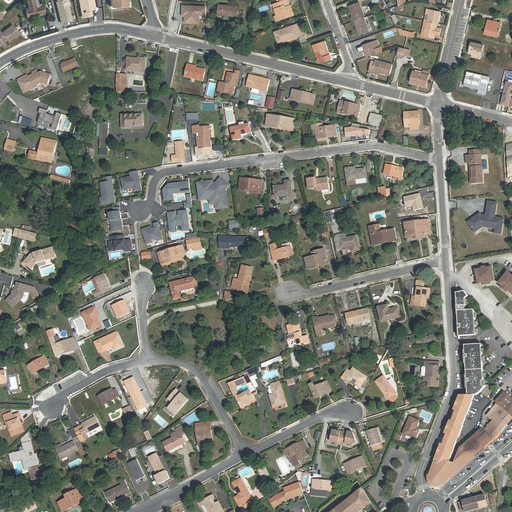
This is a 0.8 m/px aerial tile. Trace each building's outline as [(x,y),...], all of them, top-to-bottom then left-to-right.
[(27,11),(26,12),(27,18),(32,17),(31,15),(40,13),(40,15),(44,14),(42,7),(40,8),(37,0),(34,0),(27,2),(29,9),(27,9),(27,11)] [(67,0),(58,2),(57,2),(58,9),(68,7),(70,6),(68,0),(67,0)] [(92,0),(80,0),(82,7),(80,7),(82,17),(91,16),(90,12),(89,12),(89,10),(95,9),(92,0)] [(288,0),(285,0),(273,4),(277,15),(275,16),(276,21),(294,14),(288,0)] [(364,17),(365,17),(359,1),(349,5),(352,16),(351,17),(352,22),(354,21),(364,17)] [(239,6),(219,4),(218,15),(238,16),(239,6)] [(206,6),(183,5),(183,12),(187,12),(186,15),(185,15),(185,22),(194,22),(194,18),(199,18),(199,14),(205,15),(206,6)] [(58,9),(62,23),(72,21),(68,7),(58,9)] [(441,11),(426,8),(425,13),(429,14),(427,20),(424,19),(424,20),(428,21),(437,23),(438,23),(441,11)] [(364,17),(354,21),(359,35),(369,32),(364,17)] [(498,36),(500,26),(493,25),(494,21),(488,20),(485,33),(498,36)] [(428,21),(424,36),(434,38),(437,23),(428,21)] [(287,38),(287,40),(303,35),(299,24),(277,31),(280,40),(287,38)] [(12,25),(1,34),(6,40),(8,42),(18,34),(12,25)] [(279,43),(287,40),(287,38),(280,40),(277,31),(275,32),(279,43)] [(367,57),(382,52),(380,47),(379,47),(377,40),(363,45),(363,46),(365,51),(367,57)] [(330,54),(328,54),(326,55),(321,42),(313,45),(318,58),(319,58),(320,63),(332,59),(330,54)] [(475,54),(475,57),(480,58),(483,45),(472,42),(469,53),(472,53),(475,54)] [(410,49),(400,47),(397,56),(402,57),(403,53),(408,55),(410,49)] [(128,57),(127,69),(136,70),(145,71),(146,59),(128,57)] [(77,66),(74,59),(62,64),(65,71),(77,66)] [(390,74),(393,64),(375,60),(375,61),(372,60),(369,71),(373,72),(373,70),(379,71),(390,74)] [(196,67),(188,64),(185,76),(203,81),(205,70),(196,68),(196,67)] [(28,83),(31,89),(38,86),(36,84),(41,82),(48,84),(51,75),(42,71),(38,73),(35,75),(34,73),(29,76),(28,74),(19,79),(22,86),(28,83)] [(218,91),(232,94),(234,85),(237,86),(241,72),(236,71),(235,74),(228,73),(226,83),(220,82),(218,91)] [(429,75),(413,71),(410,82),(426,86),(429,75)] [(254,76),(251,87),(267,91),(270,79),(254,76)] [(470,77),(469,82),(471,82),(470,86),(470,88),(479,90),(479,89),(482,90),(481,94),(485,95),(488,81),(470,77)] [(22,86),(25,92),(31,89),(28,83),(22,86)] [(293,89),(291,99),(313,104),(315,95),(293,89)] [(276,99),(284,100),(286,91),(278,90),(276,99)] [(267,96),(265,108),(274,109),(276,97),(267,96)] [(345,104),(340,103),(338,112),(358,117),(361,105),(346,102),(345,104)] [(51,128),(57,130),(62,114),(56,112),(55,116),(46,113),(47,110),(42,108),(37,123),(43,124),(44,121),(53,124),(51,128)] [(405,112),(405,119),(408,119),(409,127),(411,127),(411,129),(420,129),(419,111),(405,112)] [(381,122),(382,116),(372,113),(370,120),(381,122)] [(143,114),(123,115),(123,127),(131,127),(131,125),(143,125),(143,114)] [(290,130),(292,119),(268,114),(266,126),(271,126),(272,125),(281,127),(281,128),(290,130)] [(100,147),(108,148),(109,123),(102,122),(100,147)] [(319,138),(329,137),(337,136),(336,125),(323,127),(323,123),(313,125),(313,129),(316,128),(318,138),(319,138)] [(232,128),(234,140),(243,138),(242,134),(251,132),(250,124),(232,128)] [(211,148),(210,136),(212,136),(211,126),(200,127),(200,125),(193,126),(194,133),(200,132),(200,137),(198,137),(198,148),(211,148)] [(6,146),(14,148),(16,142),(8,139),(6,146)] [(42,154),(40,153),(39,155),(37,154),(37,153),(32,151),(30,158),(50,162),(53,150),(55,150),(56,144),(42,141),(41,145),(44,145),(42,154)] [(185,142),(177,143),(179,162),(186,161),(185,142)] [(474,176),(471,176),(471,183),(483,182),(482,155),(466,156),(466,160),(470,160),(470,162),(470,169),(473,169),(474,176)] [(384,174),(401,178),(403,168),(387,164),(384,174)] [(346,168),(348,185),(356,184),(356,179),(367,177),(365,168),(355,170),(355,167),(346,168)] [(138,171),(131,173),(131,177),(122,179),(124,190),(133,188),(134,192),(142,191),(140,180),(139,180),(138,179),(139,179),(138,171)] [(248,181),(248,179),(241,178),(239,190),(258,193),(259,183),(248,181)] [(318,190),(329,189),(328,178),(317,179),(317,178),(308,179),(309,188),(318,187),(318,190)] [(198,185),(200,198),(212,196),(216,199),(216,203),(219,203),(219,208),(227,207),(225,190),(227,187),(227,184),(220,179),(217,183),(212,184),(212,183),(211,183),(210,183),(209,183),(208,184),(198,185)] [(263,181),(248,179),(248,181),(259,183),(258,193),(262,193),(263,181)] [(275,197),(293,196),(292,181),(286,181),(286,185),(275,186),(275,197)] [(108,182),(101,183),(102,193),(104,192),(105,203),(115,202),(114,196),(113,195),(113,190),(114,190),(113,182),(108,182)] [(190,188),(189,182),(179,183),(180,184),(178,184),(177,183),(168,184),(163,191),(164,201),(174,200),(173,194),(182,193),(181,189),(190,188)] [(391,195),(390,186),(378,188),(379,196),(391,195)] [(104,192),(102,193),(103,198),(101,198),(101,205),(115,204),(115,202),(105,203),(104,192)] [(421,193),(404,197),(406,207),(412,205),(414,210),(424,208),(421,193)] [(498,206),(490,204),(487,217),(488,219),(485,222),(481,216),(469,224),(476,234),(483,228),(484,224),(489,225),(488,229),(496,231),(496,235),(501,236),(504,222),(494,220),(495,216),(496,216),(498,206)] [(120,207),(114,208),(114,212),(109,213),(110,221),(111,221),(112,232),(123,231),(120,207)] [(176,212),(169,213),(171,232),(176,231),(175,226),(182,225),(182,231),(189,230),(187,211),(179,212),(179,216),(178,216),(179,217),(177,217),(176,212)] [(330,213),(331,233),(341,233),(339,213),(330,213)] [(430,220),(424,221),(406,223),(407,237),(431,234),(430,220)] [(152,226),(143,229),(147,243),(153,242),(152,239),(157,238),(158,240),(163,239),(158,222),(154,223),(155,228),(153,228),(152,226)] [(380,225),(370,226),(373,243),(383,241),(384,243),(397,240),(394,229),(381,232),(380,225)] [(265,239),(273,237),(271,228),(263,229),(265,239)] [(35,233),(20,229),(18,236),(18,237),(33,241),(35,233)] [(108,236),(109,252),(132,250),(132,239),(125,239),(125,235),(108,236)] [(226,238),(220,238),(220,248),(226,248),(230,248),(230,247),(248,247),(248,237),(230,237),(230,236),(226,236),(226,238)] [(340,239),(342,248),(353,246),(354,251),(360,250),(357,236),(340,239)] [(201,239),(189,241),(190,249),(195,248),(203,246),(201,239)] [(161,252),(164,261),(173,258),(173,260),(182,258),(186,256),(183,245),(161,252)] [(45,258),(55,254),(53,247),(31,254),(22,264),(30,271),(37,263),(46,260),(45,258)] [(292,247),(276,251),(278,258),(284,256),(285,258),(294,256),(292,247)] [(317,265),(328,262),(325,250),(314,252),(315,256),(306,258),(308,269),(318,267),(317,265)] [(151,257),(149,251),(142,253),(143,259),(151,257)] [(278,258),(276,251),(272,252),(274,260),(285,258),(284,256),(278,258)] [(161,252),(158,253),(162,266),(183,260),(182,258),(173,260),(173,258),(164,261),(161,252)] [(249,279),(252,268),(243,265),(239,280),(234,278),(232,287),(235,288),(236,286),(246,288),(249,279)] [(478,268),(481,282),(485,281),(493,280),(497,279),(494,265),(488,267),(485,267),(478,268)] [(511,274),(509,272),(500,283),(504,285),(507,288),(510,290),(511,292),(511,274)] [(96,296),(103,293),(102,290),(109,287),(110,286),(105,274),(96,278),(101,289),(98,290),(94,292),(96,296)] [(182,297),(180,291),(199,287),(196,276),(170,283),(174,299),(182,297)] [(251,279),(249,279),(246,288),(236,286),(235,288),(235,289),(247,292),(251,279)] [(418,287),(415,305),(426,307),(427,297),(429,298),(430,289),(424,288),(425,282),(417,281),(416,287),(418,287)] [(6,300),(12,307),(22,297),(24,291),(30,292),(31,287),(25,285),(16,283),(14,289),(13,292),(11,295),(6,300)] [(30,292),(34,298),(38,295),(33,287),(31,287),(30,292)] [(226,301),(233,300),(231,290),(224,292),(226,301)] [(130,291),(124,293),(127,300),(133,298),(130,291)] [(468,305),(467,298),(470,296),(466,291),(458,293),(459,306),(460,306),(468,305)] [(125,299),(112,305),(117,318),(131,312),(125,299)] [(388,304),(378,307),(382,321),(401,317),(399,307),(389,309),(388,304)] [(83,313),(91,330),(102,325),(98,316),(100,315),(96,307),(83,313)] [(346,313),(348,324),(370,319),(368,308),(346,313)] [(475,309),(459,311),(461,336),(478,335),(478,333),(477,330),(477,326),(477,322),(477,318),(476,314),(476,311),(475,309)] [(320,319),(319,317),(314,318),(318,335),(323,334),(322,329),(336,326),(334,315),(330,317),(320,319)] [(290,335),(288,335),(290,340),(296,339),(298,344),(305,342),(305,344),(309,343),(307,335),(302,336),(299,322),(288,325),(290,335)] [(47,332),(56,355),(63,352),(64,354),(74,350),(69,339),(56,344),(54,337),(55,337),(53,330),(47,332)] [(115,349),(123,346),(117,335),(116,332),(97,341),(102,351),(102,352),(114,347),(115,349)] [(420,338),(421,343),(438,340),(437,333),(430,335),(430,336),(420,338)] [(483,344),(466,345),(466,350),(466,352),(483,352),(483,349),(483,344)] [(483,352),(466,352),(467,354),(467,355),(467,362),(467,371),(484,371),(484,361),(484,357),(483,353),(483,352)] [(33,373),(45,367),(44,364),(48,362),(45,356),(29,366),(33,373)] [(439,377),(440,362),(425,361),(425,366),(426,366),(426,372),(428,372),(427,376),(439,377)] [(258,365),(247,369),(250,376),(261,372),(258,365)] [(347,378),(360,387),(367,377),(354,368),(347,378)] [(484,371),(467,371),(467,375),(468,379),(468,387),(468,395),(475,396),(476,396),(481,391),(484,387),(483,386),(483,381),(485,381),(484,378),(484,374),(484,371)] [(16,375),(9,376),(11,390),(18,389),(16,375)] [(376,381),(388,398),(397,393),(384,376),(376,381)] [(148,406),(134,377),(124,381),(138,411),(148,406)] [(229,383),(242,407),(251,402),(255,400),(250,390),(240,395),(236,387),(240,386),(242,385),(243,384),(245,383),(246,382),(244,377),(229,383)] [(274,394),(270,395),(274,407),(286,403),(280,381),(271,384),(274,394)] [(310,384),(315,395),(330,389),(326,382),(315,387),(313,383),(310,384)] [(481,391),(485,395),(492,388),(488,384),(486,385),(484,387),(481,391)] [(99,396),(104,405),(120,396),(116,389),(114,390),(113,389),(99,396)] [(169,398),(172,401),(180,391),(177,389),(169,398)] [(330,389),(315,395),(317,398),(331,391),(330,389)] [(174,402),(182,393),(180,391),(172,401),(174,402)] [(182,393),(174,402),(169,408),(176,414),(189,400),(182,393)] [(511,397),(506,393),(497,403),(488,414),(490,416),(489,417),(493,420),(485,430),(494,438),(511,418),(511,397)] [(448,434),(446,438),(444,445),(442,444),(440,449),(441,449),(440,452),(439,452),(436,460),(440,462),(446,459),(450,460),(457,442),(458,438),(459,438),(463,426),(472,403),(472,402),(475,396),(468,395),(463,395),(460,395),(458,402),(459,403),(458,405),(457,405),(455,410),(457,410),(453,421),(451,420),(449,426),(450,426),(449,429),(448,428),(446,433),(448,434)] [(122,409),(128,422),(136,418),(130,405),(122,409)] [(12,412),(5,415),(6,418),(6,419),(7,423),(9,422),(12,430),(10,431),(12,435),(24,431),(21,422),(20,419),(22,418),(20,413),(14,415),(12,412)] [(82,425),(74,429),(78,437),(83,434),(86,439),(90,437),(88,433),(101,426),(96,416),(82,424),(82,425)] [(416,431),(417,428),(420,421),(411,417),(404,433),(416,439),(419,432),(416,431)] [(209,421),(196,423),(200,444),(209,443),(209,439),(213,438),(212,432),(210,432),(209,426),(210,425),(209,421)] [(175,429),(177,432),(178,435),(173,437),(163,442),(168,451),(186,442),(183,436),(188,433),(184,425),(175,429)] [(474,434),(484,446),(494,438),(485,430),(482,427),(474,434)] [(367,431),(373,451),(383,448),(378,428),(367,431)] [(344,432),(333,429),(330,440),(337,442),(337,444),(341,445),(344,432)] [(148,430),(144,432),(147,441),(152,439),(148,430)] [(67,435),(71,442),(74,441),(79,450),(84,448),(80,439),(78,440),(74,431),(67,435)] [(353,433),(345,431),(344,432),(341,445),(345,446),(346,443),(351,445),(357,443),(353,433)] [(24,444),(31,442),(29,432),(22,438),(24,444)] [(396,433),(394,439),(399,441),(402,435),(396,433)] [(483,447),(484,446),(474,434),(473,435),(483,447)] [(440,462),(436,460),(433,466),(431,471),(429,477),(429,479),(430,480),(430,482),(431,483),(432,484),(433,485),(435,485),(437,485),(438,485),(439,485),(444,481),(483,447),(473,435),(467,441),(461,446),(458,454),(455,461),(455,462),(450,460),(446,459),(440,462)] [(63,447),(57,449),(62,459),(79,450),(74,441),(71,442),(63,447)] [(290,450),(285,452),(288,459),(296,455),(298,460),(308,456),(305,450),(308,449),(305,441),(289,448),(290,450)] [(32,468),(34,479),(46,476),(43,464),(41,465),(40,465),(37,454),(34,455),(31,442),(24,444),(24,447),(25,450),(21,451),(13,454),(15,461),(23,458),(27,457),(30,468),(32,468)] [(134,447),(129,450),(133,457),(138,454),(134,447)] [(345,464),(349,473),(366,466),(362,457),(345,464)] [(158,475),(155,476),(159,484),(170,478),(167,471),(166,471),(159,458),(151,461),(158,475)] [(137,459),(129,463),(137,480),(145,476),(137,459)] [(236,497),(240,505),(252,499),(241,478),(233,483),(240,495),(236,497)] [(313,489),(332,491),(333,482),(314,479),(313,489)] [(106,493),(110,502),(131,492),(125,480),(120,482),(122,485),(106,493)] [(287,501),(289,501),(304,495),(300,484),(285,490),(286,494),(275,500),(271,502),(275,510),(279,507),(279,506),(287,502),(287,501)] [(342,502),(350,511),(355,511),(362,506),(364,508),(371,501),(362,486),(342,502)] [(84,498),(79,488),(66,495),(67,498),(59,502),(63,511),(72,508),(70,505),(80,500),(84,498)] [(214,495),(198,504),(200,507),(202,506),(206,504),(209,510),(210,511),(217,511),(219,510),(219,511),(225,511),(220,502),(216,504),(214,499),(216,499),(214,495)] [(485,495),(462,501),(465,511),(466,511),(488,506),(485,495)] [(33,500),(20,507),(22,511),(24,511),(36,506),(33,500)] [(350,511),(342,502),(330,511),(350,511)]
